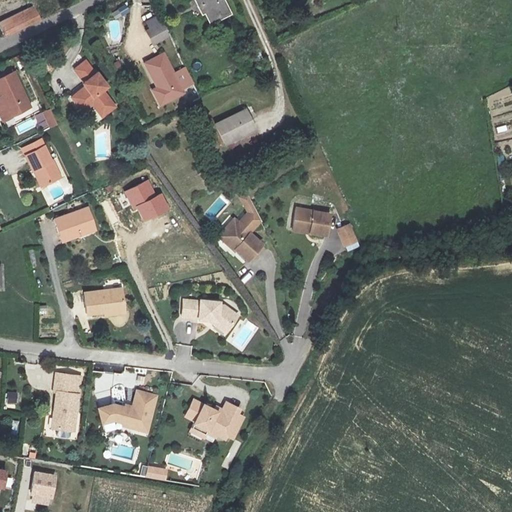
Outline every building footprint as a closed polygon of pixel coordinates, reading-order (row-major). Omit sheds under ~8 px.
[(224,0),(194,0),(203,15),(207,13),(213,25),(233,15),(224,0)] [(122,16),(129,12),(125,4),(118,8),(122,16)] [(0,23),(5,36),(40,20),(34,6),(0,21),(0,23)] [(147,30),(145,31),(152,46),(170,37),(159,15),(144,23),(147,30)] [(174,74),(164,52),(144,62),(157,88),(152,90),(159,106),(184,94),(182,89),(193,84),(186,68),(174,74)] [(102,114),(115,104),(103,90),(107,86),(85,60),(73,70),(84,82),(82,83),(85,86),(72,96),(84,110),(93,103),(102,114)] [(0,78),(0,92),(2,97),(0,97),(0,112),(4,120),(32,107),(15,72),(0,78)] [(248,109),(216,124),(226,145),(257,130),(248,109)] [(36,117),(42,131),(57,125),(51,110),(36,117)] [(42,186),(46,184),(61,177),(53,160),(52,160),(42,139),(24,148),(34,170),(35,169),(42,186)] [(149,181),(127,191),(136,210),(139,208),(145,221),(170,210),(163,195),(157,198),(149,181)] [(263,244),(251,233),(262,222),(248,195),(240,198),(248,213),(240,223),(235,219),(220,236),(235,251),(236,249),(248,260),(263,244)] [(296,207),(293,224),(292,229),(309,232),(326,234),(329,213),(296,207)] [(96,230),(89,208),(55,219),(63,241),(96,230)] [(359,244),(351,223),(336,228),(344,249),(359,244)] [(88,315),(105,312),(106,315),(126,312),(122,289),(85,294),(88,315)] [(225,333),(238,316),(223,305),(219,305),(219,302),(200,300),(200,302),(184,300),(182,316),(198,318),(198,319),(209,320),(225,333)] [(56,392),(52,428),(74,430),(80,376),(56,373),(54,391),(56,392)] [(7,406),(15,407),(17,393),(8,392),(7,406)] [(148,433),(157,397),(137,392),(133,410),(114,405),(99,409),(103,424),(114,422),(122,424),(123,426),(131,429),(148,433)] [(195,421),(190,431),(214,442),(218,435),(226,439),(228,435),(234,438),(245,417),(239,414),(241,409),(227,402),(224,410),(217,407),(216,411),(193,400),(186,416),(195,421)] [(234,441),(222,467),(229,470),(240,444),(234,441)] [(167,470),(150,467),(148,477),(165,480),(167,470)] [(0,488),(5,490),(9,470),(0,468),(0,488)] [(33,496),(31,502),(48,505),(49,499),(52,500),(56,474),(33,471),(29,496),(33,496)]
